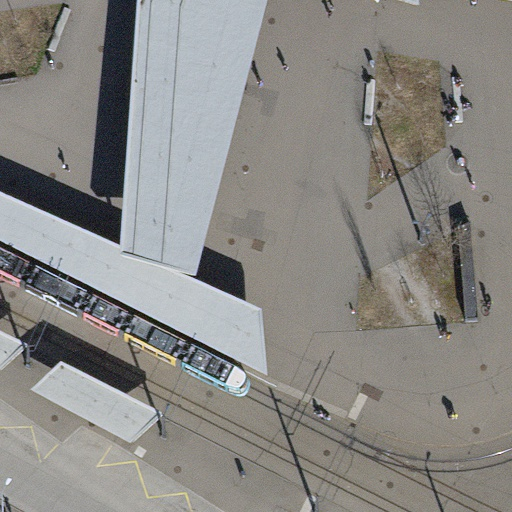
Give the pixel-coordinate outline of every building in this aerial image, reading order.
[(120,266),(197,291),(272,0),(141,0),(138,11),(120,266)] [(351,0),(419,22),(417,0),(351,0)] [(511,0),(432,0),(511,13),(511,0)] [(0,249),(269,386),(263,317),(0,200),(0,249)] [(0,337),(0,379),(29,352),(0,337)] [(62,368),(31,398),(132,452),(165,420),(62,368)]
